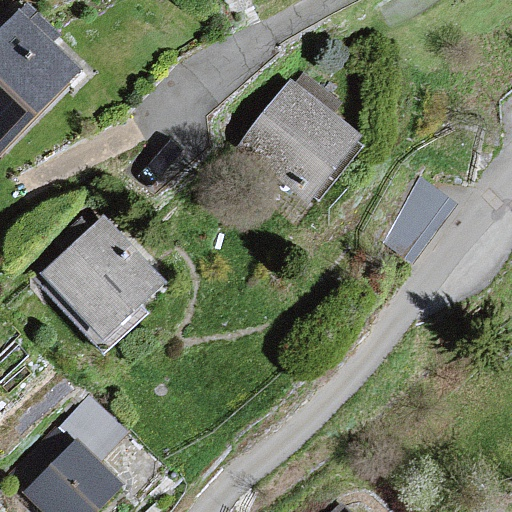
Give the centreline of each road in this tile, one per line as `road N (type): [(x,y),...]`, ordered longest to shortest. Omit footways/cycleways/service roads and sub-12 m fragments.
road 1 (residential): [(511,192),(424,301),(213,511)]
road 2 (residential): [(324,0),(121,147)]
